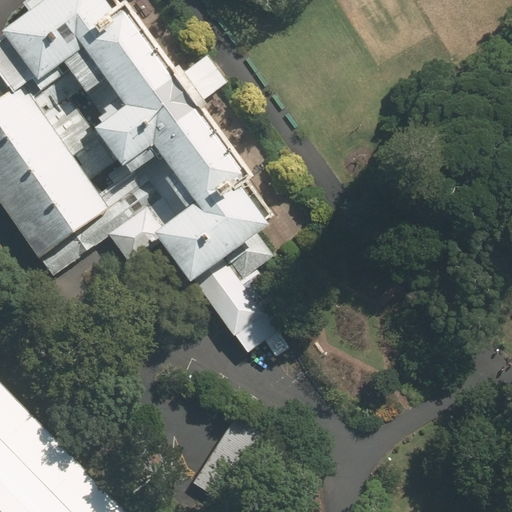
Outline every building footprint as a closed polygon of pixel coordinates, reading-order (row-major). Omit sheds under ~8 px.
[(237,332),(249,348),(292,318),(257,269),(275,257),(257,232),(266,226),(263,221),(271,216),(246,181),(251,177),(202,110),(206,107),(203,102),(183,75),(179,70),(177,71),(127,3),(122,7),(116,0),(28,0),(22,5),(29,13),(1,33),(4,36),(0,39),(0,201),(38,257),(152,179),(165,198),(113,233),(132,260),(162,239),(190,279),(193,277),(234,335),(237,332)] [(511,0),(351,0),(367,26),(280,77),(301,112),(387,61),(404,89),(511,20),(511,0)] [(166,21),(152,32),(173,60),(188,50),(166,21)] [(202,60),(183,75),(203,102),(229,82),(209,55),(202,60)] [(152,179),(38,257),(51,276),(113,233),(165,198),(152,179)] [(0,511),(120,511),(0,388),(0,511)] [(237,415),(217,446),(193,483),(230,507),(275,439),(263,431),(237,415)]
